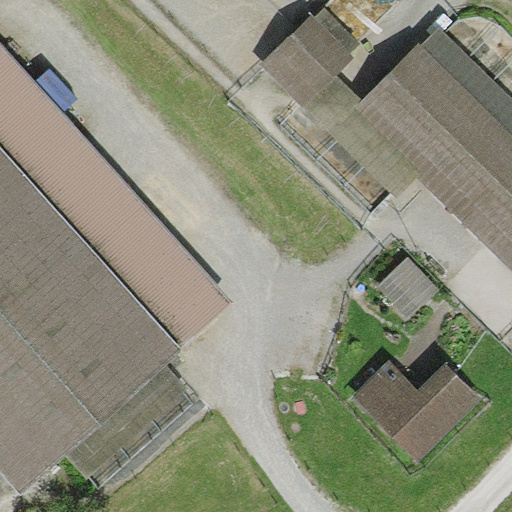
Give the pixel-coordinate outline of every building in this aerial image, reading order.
[(269,60),(312,101),(368,42),(324,1),(269,60)] [(511,99),(439,25),(358,103),(494,244),(511,261),(511,99)] [(0,41),(0,471),(10,483),(225,290),(0,41)] [(419,257),(388,281),(412,311),(443,287),(419,257)] [(384,362),(347,397),(413,466),(478,406),(442,367),(414,394),(384,362)]
